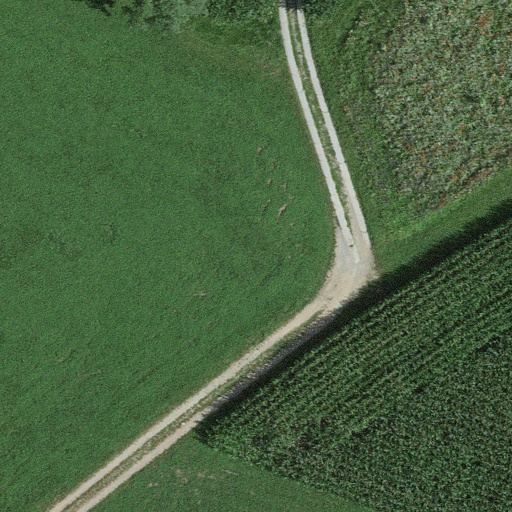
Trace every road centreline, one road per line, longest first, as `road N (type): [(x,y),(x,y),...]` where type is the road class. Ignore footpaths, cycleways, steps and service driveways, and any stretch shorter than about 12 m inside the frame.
road 1 (track): [(79,511),(377,280),(511,197)]
road 2 (track): [(292,0),(307,83),(377,280)]
